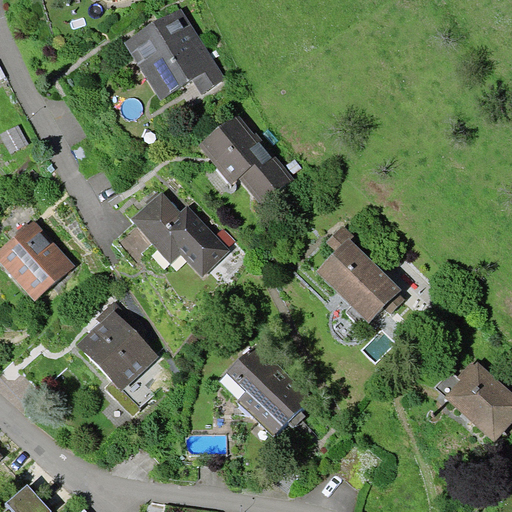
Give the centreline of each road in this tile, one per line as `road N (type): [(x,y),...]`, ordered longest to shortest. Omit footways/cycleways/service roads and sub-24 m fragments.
road 1 (residential): [(0,34),(109,228)]
road 2 (residential): [(90,485),(288,511)]
